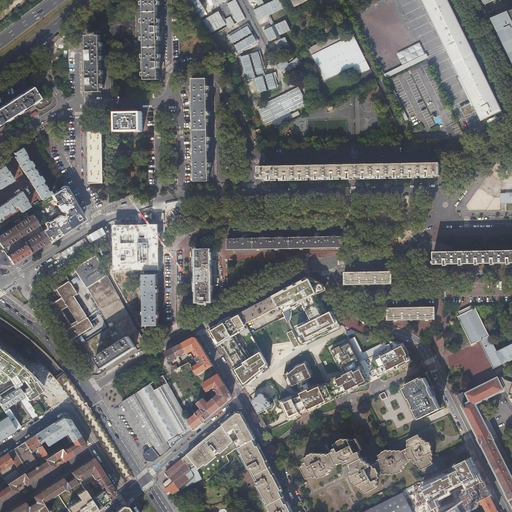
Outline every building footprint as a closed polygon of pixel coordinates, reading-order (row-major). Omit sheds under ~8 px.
[(144,0),(146,80),(159,79),(159,76),(162,76),(164,74),(163,68),(162,66),(162,64),(163,62),(163,55),(162,54),(159,54),(158,40),(162,40),(163,39),(163,33),(162,31),(162,28),(163,26),(163,20),(161,19),(158,19),(158,5),(161,5),(162,4),(162,0),(144,0)] [(201,15),(211,9),(205,0),(195,6),(201,15)] [(237,0),(234,0),(227,3),(229,9),(230,9),(236,23),(245,19),(237,0)] [(274,0),(254,9),(259,19),(288,7),(284,0),(274,0)] [(458,78),(470,101),(458,107),(463,119),(477,112),(482,120),(501,110),(447,0),(418,0),(443,51),(447,50),(460,77),(458,78)] [(511,55),(511,10),(495,18),(502,32),(501,32),(511,55)] [(205,19),(212,32),(226,24),(229,28),(236,24),(231,16),(225,20),(220,11),(205,19)] [(495,18),(492,19),(499,33),(501,32),(502,32),(495,18)] [(287,19),(264,29),(269,40),(278,37),(279,39),(268,44),(271,51),(289,43),(286,36),(283,38),(281,34),(292,30),(287,19)] [(250,26),(229,35),(237,52),(258,43),(250,26)] [(499,33),(511,58),(511,55),(501,32),(499,33)] [(103,70),(101,71),(101,60),(103,60),(103,57),(100,57),(100,47),(102,46),(102,43),(100,43),(100,35),(91,35),(91,36),(87,36),(87,43),(84,43),(83,44),(83,51),(84,53),(84,56),(83,57),(83,63),(84,64),(87,64),(87,71),(84,71),(83,73),(83,79),(85,81),(85,83),(83,85),(83,91),(85,92),(87,92),(101,92),(101,88),(103,88),(103,84),(101,84),(101,74),(103,74),(103,70)] [(348,69),(352,76),(365,70),(349,37),(348,37),(348,38),(313,55),(312,55),(324,80),(348,69)] [(261,51),(241,56),(245,74),(247,74),(248,81),(255,79),(258,92),(279,88),(276,72),(266,74),(261,51)] [(424,55),(382,75),(384,79),(426,59),(424,55)] [(193,86),(191,86),(191,91),(193,91),(193,97),(191,97),(191,102),(193,102),(193,112),(191,112),(191,116),(194,116),(194,123),(192,123),(192,127),(194,127),(194,138),(192,138),(192,142),(194,142),(194,148),(192,148),(192,152),(194,152),(195,163),(192,163),(192,167),(195,167),(195,173),(193,173),(193,178),(195,178),(195,180),(213,180),(213,175),(212,174),(212,169),(213,169),(213,163),(209,163),(208,156),(212,156),(212,155),(212,149),(212,144),(212,138),(208,138),(208,130),(211,130),(212,130),(212,124),(211,124),(211,119),(211,118),(211,112),(208,112),(207,105),(211,105),(211,99),(211,98),(210,93),(211,93),(211,87),(207,87),(207,79),(193,79),(193,86)] [(31,87),(22,92),(30,103),(38,98),(31,87)] [(392,92),(406,120),(408,119),(394,91),(392,92)] [(22,92),(16,96),(21,104),(24,109),(28,106),(27,105),(30,103),(22,92)] [(0,106),(0,123),(2,123),(1,121),(22,108),(23,109),(24,109),(21,104),(16,96),(0,106)] [(32,117),(37,113),(34,108),(28,112),(32,117)] [(128,112),(116,112),(117,132),(142,131),(142,112),(138,112),(138,111),(137,111),(136,110),(135,110),(128,110),(128,112)] [(89,176),(89,183),(103,183),(104,176),(106,176),(106,172),(104,171),(103,171),(103,169),(102,146),(102,143),(102,132),(85,132),(86,137),(87,138),(88,138),(89,145),(87,145),(86,146),(86,151),(89,151),(89,158),(87,158),(86,159),(86,162),(88,164),(89,164),(89,170),(88,170),(87,172),(87,176),(89,176)] [(33,141),(38,155),(41,154),(37,144),(36,140),(33,141)] [(15,156),(14,157),(41,199),(51,193),(49,191),(47,191),(46,188),(47,187),(47,185),(45,184),(43,185),(42,182),(43,180),(40,176),(37,175),(36,173),(38,172),(36,168),(34,170),(32,167),(33,165),(30,161),(28,160),(26,158),(28,156),(26,153),(25,154),(21,147),(13,152),(15,156)] [(43,168),(47,167),(45,165),(41,154),(38,155),(43,168)] [(398,176),(410,176),(421,175),(440,175),(439,163),(259,166),(259,179),(261,179),(270,178),(270,179),(272,179),(285,179),(288,179),(301,178),(304,178),(316,178),(319,178),(332,177),(335,177),(348,177),(351,177),(363,177),(366,177),(379,176),(382,176),(395,176),(398,176)] [(0,187),(8,183),(13,180),(8,172),(8,171),(7,170),(7,171),(3,166),(0,167),(0,187)] [(59,190),(78,223),(81,221),(82,217),(65,187),(59,190)] [(49,241),(78,223),(59,190),(51,195),(55,201),(54,202),(54,203),(54,204),(55,204),(55,205),(57,204),(61,211),(63,211),(64,210),(65,212),(64,213),(65,214),(63,216),(62,215),(61,215),(48,223),(48,222),(47,222),(46,221),(45,222),(44,223),(44,224),(44,225),(46,227),(45,227),(46,229),(43,231),(49,241)] [(0,219),(2,218),(2,216),(4,214),(4,215),(7,213),(7,212),(9,211),(11,212),(14,210),(12,207),(14,205),(16,208),(18,207),(21,211),(29,206),(26,200),(20,191),(16,194),(7,200),(7,201),(0,205),(0,219)] [(511,192),(501,193),(501,197),(501,203),(511,202),(511,192)] [(0,225),(0,227),(20,215),(19,214),(0,225)] [(22,221),(14,226),(20,236),(39,225),(32,214),(23,220),(25,222),(24,223),(22,221)] [(121,274),(162,273),(160,225),(119,225),(121,274)] [(0,234),(0,244),(3,248),(13,264),(31,252),(25,243),(8,254),(4,247),(20,236),(14,226),(5,231),(6,233),(6,234),(4,232),(0,234)] [(25,243),(31,252),(49,241),(43,231),(24,242),(25,243)] [(341,247),(344,247),(344,236),(337,236),(336,235),(333,235),(333,236),(318,237),(318,235),(315,235),(315,237),(301,237),(301,236),(297,236),(297,237),(282,237),(282,236),(279,236),(279,237),(264,238),(264,236),(261,236),(261,238),(246,238),(246,237),(242,237),(242,238),(227,239),(228,250),(239,249),(243,249),(258,249),(261,249),(275,249),(278,249),(300,248),(303,248),(318,248),(321,248),(337,247),(341,247)] [(0,249),(0,264),(9,266),(13,264),(3,248),(1,249),(0,249)] [(511,262),(511,249),(504,250),(494,250),(494,263),(507,262),(507,264),(510,264),(510,262),(511,262)] [(199,303),(209,302),(211,301),(211,290),(211,287),(211,286),(211,276),(211,264),(211,261),(210,250),(196,250),(196,258),(195,258),(195,261),(196,261),(197,283),(195,283),(195,287),(197,287),(197,301),(199,302),(199,303)] [(482,263),(481,250),(476,251),(470,251),(470,263),(475,263),(475,265),(479,265),(479,263),(482,263)] [(494,263),(494,250),(488,250),(481,250),(482,263),(491,263),(492,264),(495,264),(494,263)] [(442,251),(434,251),(434,264),(444,263),(444,265),(447,265),(447,264),(447,251),(442,251)] [(460,263),(459,251),(457,251),(447,251),(447,264),(460,263)] [(470,263),(470,251),(466,251),(459,251),(460,263),(460,265),(463,265),(463,263),(467,263),(470,263)] [(75,271),(86,289),(106,277),(95,259),(75,271)] [(391,284),(390,271),(344,272),(344,285),(391,284)] [(144,311),(144,315),(145,325),(158,325),(158,317),(160,317),(160,314),(158,314),(158,292),(159,292),(159,288),(158,288),(157,274),(143,274),(144,286),(144,290),(144,311)] [(124,306),(106,277),(86,289),(106,321),(121,311),(120,309),(124,306)] [(77,294),(70,282),(57,290),(63,298),(48,307),(70,341),(93,327),(74,296),(77,294)] [(279,307),(273,296),(240,313),(246,324),(277,308),(278,309),(279,308),(279,307)] [(106,321),(107,321),(126,309),(124,306),(120,309),(121,311),(106,321)] [(471,343),(488,334),(488,333),(476,309),(475,308),(472,309),(470,306),(459,312),(461,315),(458,316),(459,318),(458,318),(470,342),(471,343)] [(434,319),(434,307),(418,307),(387,308),(387,320),(434,319)] [(107,321),(109,324),(128,312),(126,309),(107,321)] [(75,349),(90,373),(102,366),(96,357),(129,336),(134,333),(140,343),(145,339),(140,332),(128,312),(109,324),(110,327),(75,349)] [(246,324),(240,313),(211,328),(210,331),(218,344),(220,342),(237,369),(234,371),(243,385),(246,383),(247,385),(265,370),(264,368),(268,365),(246,324)] [(511,343),(497,351),(488,334),(471,343),(472,344),(480,340),(487,355),(486,355),(492,365),(494,368),(503,364),(511,359),(511,343)] [(96,357),(102,366),(103,368),(136,347),(129,336),(96,357)] [(193,337),(182,343),(187,352),(188,355),(189,354),(188,353),(193,350),(195,353),(196,356),(191,359),(191,360),(205,352),(197,338),(193,337)] [(334,349),(331,350),(333,355),(338,365),(343,374),(339,376),(341,378),(327,385),(333,398),(347,391),(348,392),(353,390),(363,385),(364,384),(369,382),(368,380),(378,375),(379,377),(388,373),(390,372),(395,369),(400,367),(409,362),(412,360),(409,354),(406,347),(404,348),(402,343),(391,341),(388,340),(384,342),(386,346),(387,349),(359,363),(358,360),(349,343),(348,340),(339,345),(339,346),(334,349)] [(182,343),(174,347),(179,357),(181,355),(181,356),(182,356),(185,355),(184,354),(187,352),(182,343)] [(174,347),(165,352),(170,361),(172,360),(173,360),(173,361),(176,359),(176,358),(179,357),(174,347)] [(0,384),(2,383),(4,384),(8,380),(9,377),(10,379),(17,375),(23,368),(10,357),(0,349),(0,384)] [(191,360),(189,362),(190,363),(195,360),(196,359),(199,363),(196,365),(193,366),(192,367),(197,375),(213,365),(205,352),(191,360)] [(292,397),(280,403),(289,421),(301,415),(299,411),(307,407),(309,411),(328,402),(327,401),(333,398),(327,385),(321,388),(319,384),(309,389),(308,387),(310,386),(307,379),(312,377),(305,363),(298,367),(286,376),(291,387),(298,383),(301,390),(303,389),(304,391),(301,393),(302,395),(293,399),(292,397)] [(31,376),(23,368),(17,375),(10,379),(14,385),(16,384),(24,396),(25,397),(27,400),(37,393),(44,389),(38,382),(35,379),(31,376)] [(218,374),(203,383),(207,392),(210,394),(211,393),(209,391),(211,389),(214,387),(215,389),(215,390),(216,390),(225,384),(218,374)] [(164,375),(139,391),(145,402),(163,434),(171,449),(194,429),(188,420),(185,414),(184,411),(169,385),(164,375)] [(424,376),(420,378),(420,376),(405,383),(406,385),(403,387),(419,419),(440,409),(434,397),(433,397),(431,393),(429,388),(424,376)] [(511,476),(476,404),(504,389),(502,385),(499,378),(498,377),(467,393),(471,401),(462,405),(511,505),(511,476)] [(511,381),(510,381),(509,381),(505,379),(504,378),(502,377),(499,378),(504,389),(506,388),(510,395),(509,397),(511,398),(511,381)] [(24,396),(16,384),(14,385),(13,386),(15,389),(0,398),(0,397),(0,404),(3,409),(24,396)] [(231,395),(225,384),(216,390),(217,390),(219,394),(215,397),(211,393),(210,394),(214,398),(221,407),(231,398),(231,395)] [(146,461),(154,462),(159,458),(171,449),(163,434),(145,402),(139,391),(122,402),(128,412),(133,420),(135,424),(140,433),(147,444),(148,445),(150,449),(149,450),(142,456),(146,461)] [(253,399),(253,403),(259,413),(272,406),(272,403),(262,392),(253,399)] [(457,395),(462,405),(471,401),(467,393),(464,394),(463,392),(457,395)] [(37,393),(27,400),(37,415),(43,411),(42,410),(40,407),(39,407),(37,404),(42,401),(37,393)] [(212,414),(221,407),(214,398),(213,398),(211,401),(209,403),(208,402),(208,401),(203,396),(199,398),(212,414)] [(27,400),(25,397),(21,400),(21,401),(32,418),(37,415),(27,400)] [(212,414),(199,398),(196,401),(200,407),(202,408),(202,409),(200,411),(199,410),(197,412),(196,412),(196,413),(203,421),(212,414)] [(397,427),(413,419),(407,406),(401,409),(404,415),(398,418),(399,418),(393,421),(397,427)] [(8,408),(4,411),(7,415),(16,429),(21,426),(9,408),(8,408)] [(238,412),(223,424),(223,425),(238,447),(238,448),(239,447),(253,440),(255,439),(241,413),(238,412)] [(194,429),(203,421),(196,413),(196,414),(188,420),(194,429)] [(0,439),(16,429),(7,415),(0,419),(0,439)] [(66,433),(71,441),(79,436),(68,419),(62,417),(34,435),(40,443),(44,441),(47,445),(66,433)] [(223,425),(182,459),(186,464),(191,466),(195,465),(197,468),(198,470),(202,478),(205,482),(229,461),(226,455),(235,449),(238,447),(223,425)] [(24,442),(30,452),(36,449),(35,448),(37,447),(37,446),(37,445),(39,444),(39,445),(41,445),(40,443),(34,435),(24,442)] [(430,444),(421,438),(419,440),(417,436),(407,441),(407,447),(408,449),(400,453),(399,452),(386,451),(382,453),(381,455),(382,457),(379,459),(376,461),(376,462),(370,465),(369,464),(364,461),(362,461),(361,458),(359,459),(357,455),(358,454),(358,452),(361,450),(356,441),(354,442),(353,440),(355,438),(344,435),(340,437),(339,438),(340,441),(337,442),(337,444),(336,445),(334,447),(335,448),(328,451),(328,450),(311,446),(308,447),(307,450),(308,452),(304,453),(305,455),(303,456),(298,461),(304,472),(307,470),(308,472),(314,472),(315,472),(316,473),(320,472),(320,474),(322,474),(325,472),(329,467),(328,466),(332,464),(338,461),(338,463),(349,464),(351,463),(353,466),(351,467),(350,468),(352,471),(350,472),(351,475),(350,476),(353,481),(355,482),(356,481),(358,485),(364,490),(366,489),(367,492),(376,488),(376,481),(376,479),(378,478),(377,477),(376,475),(382,472),(383,473),(390,474),(391,474),(394,472),(396,474),(398,474),(401,472),(407,464),(406,462),(411,459),(412,461),(412,462),(418,464),(420,463),(433,456),(432,454),(431,455),(429,451),(432,450),(432,448),(430,444)] [(61,448),(53,453),(56,458),(59,457),(61,457),(63,461),(80,450),(86,446),(79,436),(71,441),(73,444),(66,449),(65,448),(62,450),(61,448)] [(253,440),(239,447),(243,454),(242,455),(253,476),(265,499),(266,499),(269,505),(268,505),(271,511),(270,511),(291,511),(287,503),(285,504),(282,498),(283,498),(280,491),(281,491),(269,468),(258,447),(257,447),(253,440)] [(12,462),(17,470),(20,474),(23,472),(34,466),(37,463),(30,452),(24,442),(17,446),(22,454),(11,461),(12,462)] [(17,446),(7,453),(11,461),(22,454),(17,446)] [(43,459),(44,459),(48,456),(42,446),(37,449),(43,459)] [(7,453),(0,457),(0,470),(12,462),(11,461),(7,453)] [(35,467),(40,476),(55,466),(53,462),(53,460),(56,458),(53,453),(48,456),(44,459),(46,461),(42,463),(42,462),(40,463),(41,464),(36,467),(35,466),(35,467)] [(432,466),(433,456),(420,463),(423,470),(432,466)] [(70,480),(73,485),(79,481),(78,480),(88,474),(87,473),(91,471),(92,473),(91,474),(94,479),(95,479),(103,474),(93,458),(71,472),(73,476),(73,478),(70,480)] [(445,471),(449,478),(464,471),(462,469),(473,463),(471,458),(445,471)] [(182,459),(165,473),(173,482),(176,485),(186,480),(194,476),(197,481),(202,478),(198,470),(197,468),(195,465),(191,466),(186,464),(182,459)] [(15,478),(18,483),(21,481),(23,481),(25,485),(40,476),(35,467),(34,467),(35,468),(25,475),(23,472),(20,474),(15,478)] [(6,483),(15,478),(20,474),(17,470),(2,479),(5,484),(6,483)] [(420,483),(434,511),(466,511),(465,509),(461,502),(457,494),(449,478),(445,471),(420,483)] [(114,490),(103,474),(95,479),(95,480),(96,479),(100,485),(98,485),(96,486),(92,481),(90,482),(98,491),(101,489),(102,490),(110,499),(113,497),(114,490)] [(186,480),(189,486),(197,481),(194,476),(186,480)] [(0,501),(17,491),(15,487),(15,484),(18,483),(15,478),(6,483),(8,485),(3,488),(2,486),(0,487),(0,490),(0,491),(0,490),(0,501)] [(47,487),(52,495),(63,489),(64,491),(73,485),(70,480),(67,482),(65,481),(62,478),(47,487)] [(90,482),(92,481),(90,478),(81,484),(82,487),(90,482)] [(470,484),(472,487),(483,482),(481,478),(470,484)] [(176,485),(180,490),(189,486),(186,480),(176,485)] [(173,482),(164,490),(169,496),(180,490),(176,485),(173,482)] [(483,482),(472,487),(475,495),(478,494),(478,493),(487,489),(483,482)] [(434,511),(420,483),(403,492),(412,511),(434,511)] [(91,486),(85,490),(88,494),(94,490),(91,486)] [(35,503),(32,505),(35,509),(41,505),(43,504),(42,502),(52,495),(47,487),(33,497),(35,500),(35,503)] [(490,496),(487,489),(478,493),(478,494),(482,501),(490,496)] [(98,510),(110,499),(102,490),(91,500),(98,510)] [(412,511),(403,492),(363,511),(412,511)] [(461,492),(457,494),(461,502),(465,500),(467,499),(467,497),(464,498),(461,492)] [(482,501),(480,501),(481,504),(483,504),(486,511),(494,511),(497,511),(490,496),(482,501)] [(8,511),(30,511),(35,509),(32,505),(29,506),(27,506),(24,502),(8,511)] [(467,507),(465,509),(466,511),(483,511),(478,502),(467,507)]
